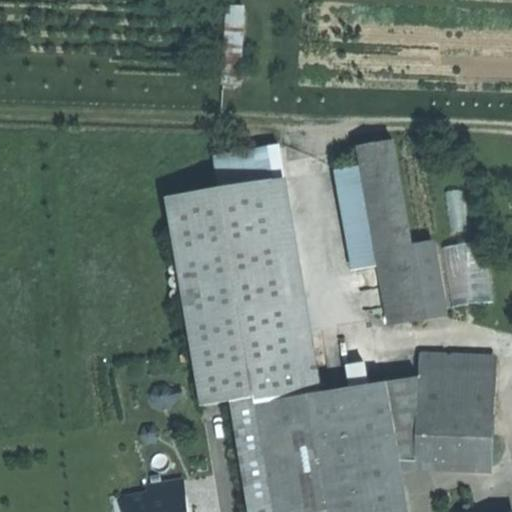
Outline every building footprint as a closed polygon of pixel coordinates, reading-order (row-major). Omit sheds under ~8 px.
[(361,148),(392,327),(428,321),(415,246),(397,142),(361,148)] [(261,407),(311,398),(274,183),(169,202),(205,409),(235,404),(236,411),(261,407)] [(448,244),(454,305),(495,302),(490,240),(448,244)] [(415,246),(428,321),(449,317),(436,242),(415,246)] [(423,378),(419,462),(494,466),(499,361),(424,357),(423,378)] [(423,378),(380,386),(393,460),(419,462),(423,378)] [(311,398),(261,407),(278,511),(402,511),(393,460),(380,386),(311,398)] [(253,511),(278,511),(261,407),(236,411),(253,511)] [(189,511),(184,480),(149,487),(152,504),(130,508),(130,511),(189,511)]
